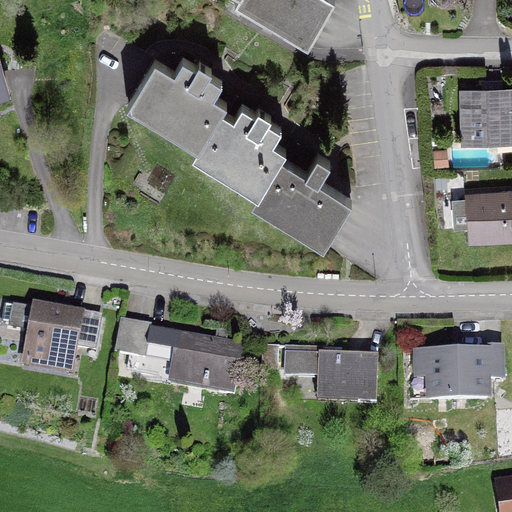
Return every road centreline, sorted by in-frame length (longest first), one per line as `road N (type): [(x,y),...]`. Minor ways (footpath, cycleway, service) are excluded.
road 1 (residential): [(0,249),(267,288),(415,295)]
road 2 (residential): [(379,47),(415,295)]
road 3 (residential): [(511,50),(379,47)]
